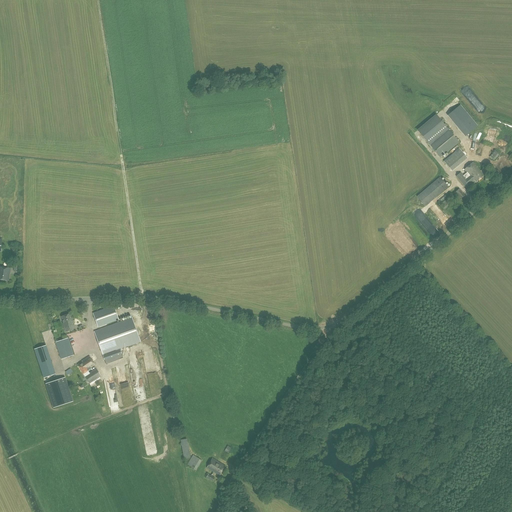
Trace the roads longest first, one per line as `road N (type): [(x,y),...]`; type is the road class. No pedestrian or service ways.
road 1 (unclassified): [(0,297),(158,298),(332,327),(511,179)]
road 2 (track): [(332,327),(216,511)]
